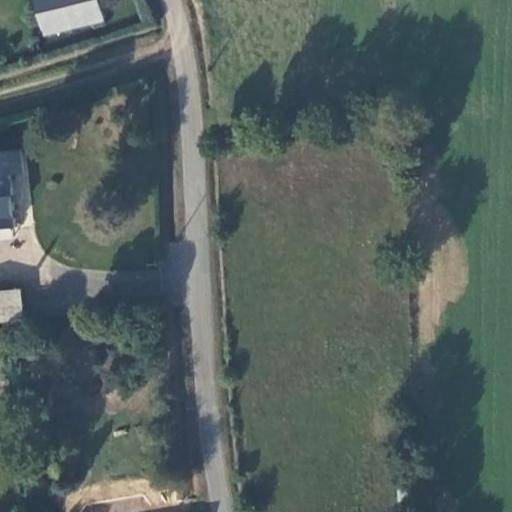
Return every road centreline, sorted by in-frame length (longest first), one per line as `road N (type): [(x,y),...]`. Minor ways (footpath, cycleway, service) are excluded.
road 1 (unclassified): [(225,511),(199,365),(182,48),(167,0)]
road 2 (track): [(182,48),(0,96)]
